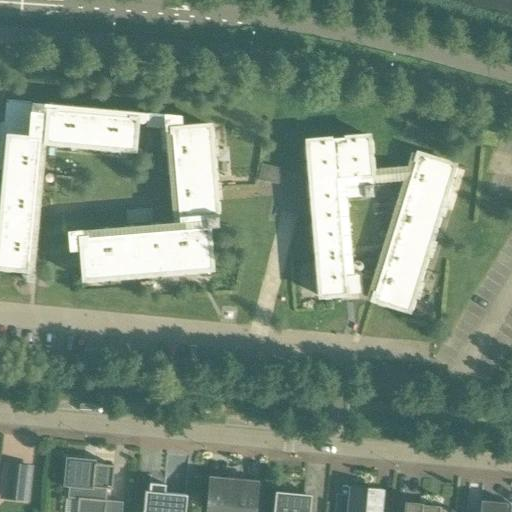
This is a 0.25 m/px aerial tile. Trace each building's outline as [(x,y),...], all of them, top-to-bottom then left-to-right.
[(1,202),(32,205),(38,140),(132,149),(136,111),(6,99),(0,162),(0,168),(4,169),(1,202)] [(180,115),(148,112),(145,127),(164,130),(169,192),(175,192),(176,195),(177,195),(184,194),(184,196),(192,196),(192,194),(214,192),(208,125),(181,127),(180,115)] [(367,176),(363,136),(305,141),(318,296),(345,294),(344,274),(347,273),(341,197),(358,195),(358,196),(368,196),(366,176),(367,176)] [(417,153),(371,300),(408,311),(454,164),(417,153)] [(260,178),(278,181),(280,167),(262,164),(260,178)] [(215,210),(214,192),(192,194),(192,196),(184,196),(184,194),(177,195),(178,214),(181,211),(213,208),(215,210)] [(32,205),(1,202),(0,208),(0,220),(30,223),(32,205)] [(181,211),(178,214),(179,222),(66,231),(67,251),(79,250),(82,279),(210,268),(206,227),(217,226),(215,210),(213,208),(181,211)] [(30,223),(0,220),(0,266),(26,269),(30,223)] [(104,511),(107,489),(111,489),(113,465),(95,463),(95,460),(94,460),(93,463),(83,462),(83,461),(66,459),(66,457),(65,457),(62,486),(64,486),(64,484),(68,485),(67,498),(78,499),(76,511),(104,511)] [(2,497),(26,499),(30,467),(6,464),(2,497)] [(253,511),(257,483),(239,481),(238,487),(226,486),(227,480),(209,479),(206,510),(221,511),(253,511)] [(184,511),(186,494),(164,492),(164,484),(149,483),(148,491),(144,491),(142,511),(184,511)] [(378,511),(380,497),(374,496),(375,491),(351,488),(349,503),(337,502),(337,494),(336,494),(334,511),(378,511)] [(308,511),(310,494),(304,494),(304,492),(280,490),(280,492),(274,491),(271,511),(308,511)] [(480,499),(478,511),(508,511),(510,504),(491,502),(491,500),(480,499)]
